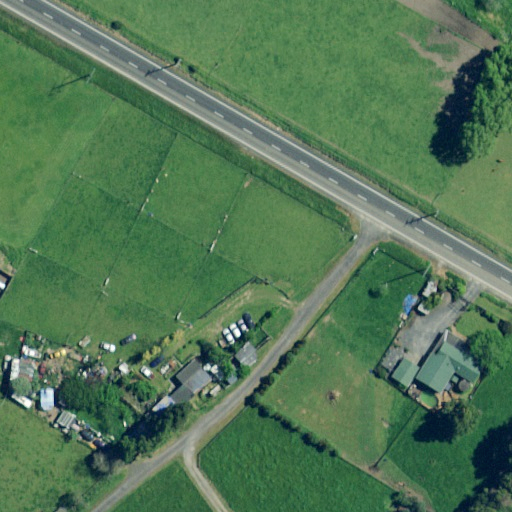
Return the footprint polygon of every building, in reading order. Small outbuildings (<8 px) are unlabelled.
[(0,299),(8,286),(0,280),(0,299)] [(445,329),(419,369),(403,359),(391,377),(407,387),(414,377),(439,394),(453,372),(472,384),(486,363),(467,351),(471,346),(445,329)] [(257,357),(248,349),(241,357),(250,365),(257,357)] [(34,362),(21,360),(12,359),(8,384),(18,385),(19,380),(31,382),(34,362)] [(195,396),(212,379),(194,361),(177,377),(195,396)] [(225,377),(216,365),(210,369),(220,382),(225,377)] [(242,377),(236,370),(225,379),(231,386),(242,377)] [(212,379),(195,396),(207,408),(224,391),(212,379)]
